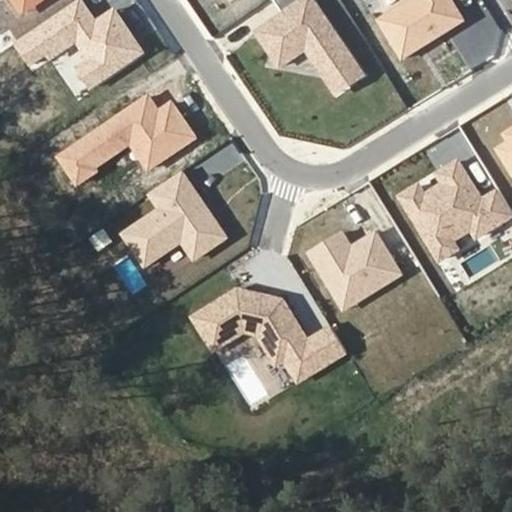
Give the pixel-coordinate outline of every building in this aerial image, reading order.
[(0,0),(0,15),(6,25),(19,16),(7,0),(0,0)] [(42,0),(7,0),(19,16),(42,0)] [(313,0),(298,0),(253,32),(279,67),(305,48),(340,97),(368,76),(313,0)] [(464,23),(449,0),(412,0),(413,1),(379,25),(405,63),(464,23)] [(89,91),(141,56),(116,18),(106,24),(98,22),(94,25),(78,2),(14,45),(30,68),(46,57),(40,49),(56,38),(65,51),(75,44),(88,63),(76,72),(89,91)] [(106,24),(116,18),(112,13),(98,22),(106,24)] [(49,62),(65,51),(56,38),(40,49),(46,57),(49,62)] [(146,105),(158,114),(147,99),(143,101),(146,105)] [(143,174),(193,140),(170,106),(158,114),(146,105),(143,101),(54,162),(72,189),(90,176),(88,173),(125,148),(143,174)] [(511,132),(504,137),(508,144),(495,152),(511,180),(511,132)] [(466,191),(470,188),(456,165),(436,177),(442,187),(422,199),(416,189),(399,200),(438,263),(455,252),(450,244),(470,232),(475,240),(511,218),(497,194),(480,204),(475,196),(471,198),(466,191)] [(159,213),(190,192),(179,175),(148,196),(159,213)] [(471,198),(475,196),(470,188),(466,191),(471,198)] [(190,192),(159,213),(122,238),(143,269),(180,244),(192,262),(223,240),(190,192)] [(401,278),(374,235),(350,250),(341,235),(307,256),(331,296),(352,283),(363,301),(401,278)] [(342,314),(363,301),(352,283),(331,296),(342,314)] [(297,384),(344,355),(329,331),(306,345),(281,304),(236,293),(192,321),(212,353),(243,334),(256,337),(275,368),(283,363),(297,384)]
